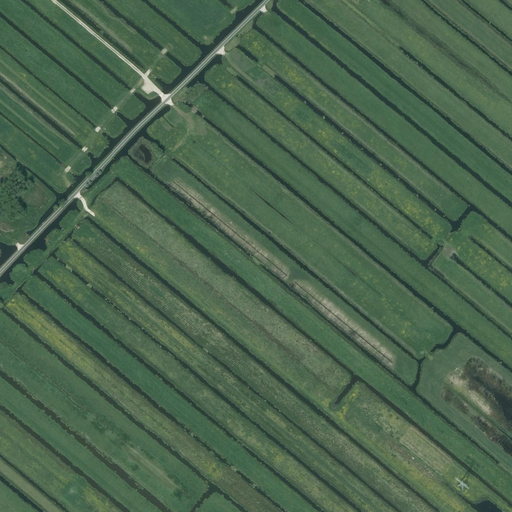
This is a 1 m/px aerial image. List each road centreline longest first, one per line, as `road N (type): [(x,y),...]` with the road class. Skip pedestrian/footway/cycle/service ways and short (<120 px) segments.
road 1 (unclassified): [(33,237),(268,0)]
road 2 (track): [(178,110),(52,0)]
